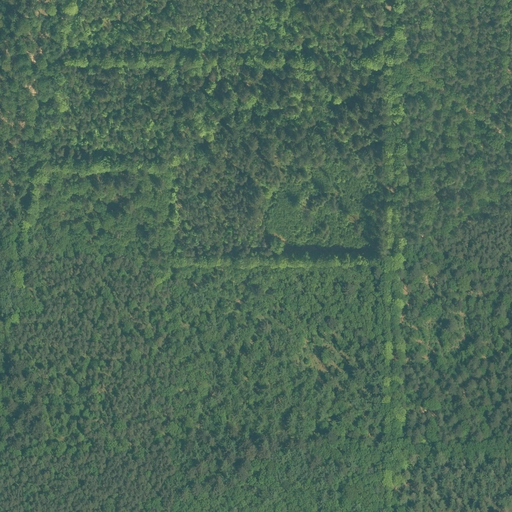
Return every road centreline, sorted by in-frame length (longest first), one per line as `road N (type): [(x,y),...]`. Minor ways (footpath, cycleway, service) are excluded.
road 1 (track): [(511,459),(0,460)]
road 2 (track): [(66,0),(55,60),(389,57)]
road 3 (track): [(390,253),(392,511)]
road 4 (track): [(55,60),(17,260),(0,230)]
road 5 (track): [(172,257),(390,253)]
road 6 (track): [(175,157),(217,0)]
road 7 (track): [(389,0),(390,155)]
road 8 (track): [(172,211),(172,257),(64,259)]
road 9 (track): [(511,141),(389,57)]
road 10 (track): [(64,259),(17,260),(0,354)]
